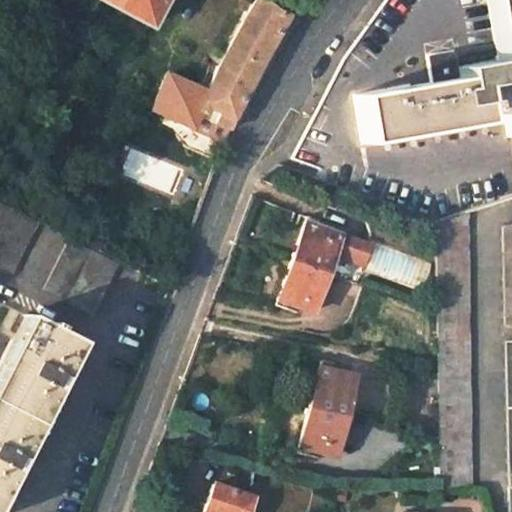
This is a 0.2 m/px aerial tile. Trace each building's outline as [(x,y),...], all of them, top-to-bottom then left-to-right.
[(160,0),(101,0),(147,25),(160,0)] [(288,14),(261,0),(254,0),(216,66),(198,110),(205,113),(207,107),(218,111),(215,124),(228,129),(232,117),(288,14)] [(511,0),(491,0),(501,59),(505,80),(499,82),(508,136),(511,135),(511,0)] [(409,85),(353,95),(361,143),(481,121),(474,85),(499,82),(505,80),(501,59),(457,66),(454,51),(428,55),(433,88),(410,92),(409,85)] [(198,87),(165,73),(150,109),(190,127),(196,115),(187,112),(198,87)] [(35,221),(0,202),(0,265),(10,271),(35,221)] [(466,212),(434,222),(436,312),(437,374),(439,486),(470,486),(466,212)] [(339,235),(303,222),(290,260),(326,273),(332,254),(339,235)] [(511,224),(503,226),(506,327),(511,326),(511,224)] [(368,245),(339,235),(332,254),(361,264),(368,245)] [(116,263),(68,238),(43,288),(90,312),(116,263)] [(326,273),(290,260),(276,299),(296,306),(312,311),(326,273)] [(77,341),(29,317),(16,341),(24,345),(0,392),(0,492),(12,469),(10,468),(13,462),(16,458),(17,459),(53,388),(52,387),(54,382),(57,377),(59,377),(77,341)] [(351,377),(314,369),(305,409),(342,417),(351,377)] [(342,417),(305,409),(297,449),(334,457),(342,417)] [(244,511),(250,497),(211,483),(201,511),(244,511)]
